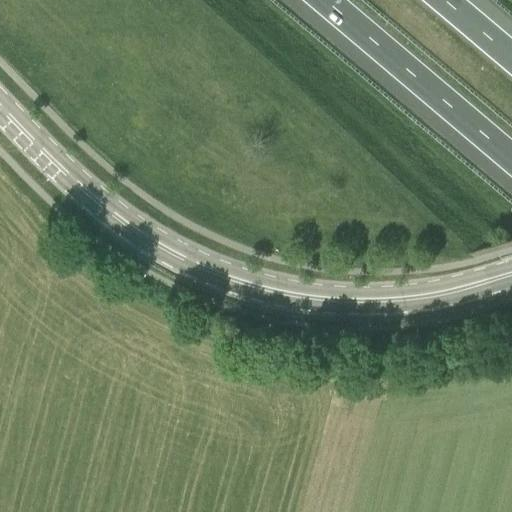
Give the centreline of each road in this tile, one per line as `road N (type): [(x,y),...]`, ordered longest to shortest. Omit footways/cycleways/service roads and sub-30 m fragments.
road 1 (secondary): [(511,274),(444,294),(363,302),(236,282),(126,226),(0,108)]
road 2 (motorway): [(322,0),(511,160)]
